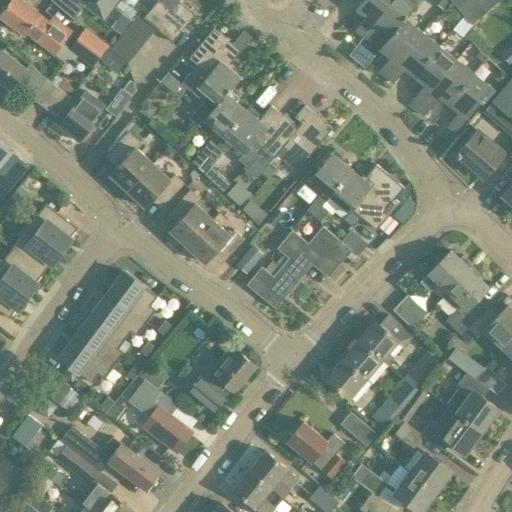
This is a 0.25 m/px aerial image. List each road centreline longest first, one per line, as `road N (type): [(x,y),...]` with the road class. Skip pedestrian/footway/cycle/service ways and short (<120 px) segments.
road 1 (residential): [(446,203),(379,111),(293,42),(281,18)]
road 2 (residential): [(293,359),(142,244),(112,236)]
road 3 (residential): [(293,359),(446,203)]
road 4 (residential): [(172,511),(293,359)]
road 5 (residential): [(0,393),(112,236)]
road 6 (residential): [(112,236),(97,205),(0,115)]
